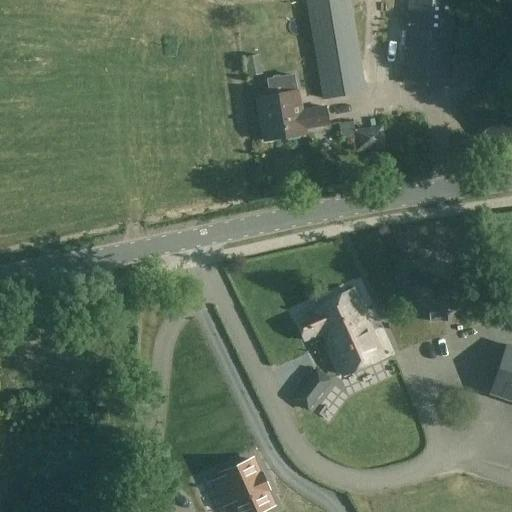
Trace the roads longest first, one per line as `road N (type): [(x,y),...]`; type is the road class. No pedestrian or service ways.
road 1 (tertiary): [(0,270),(511,183)]
road 2 (unknown): [(200,259),(279,452),(334,511)]
